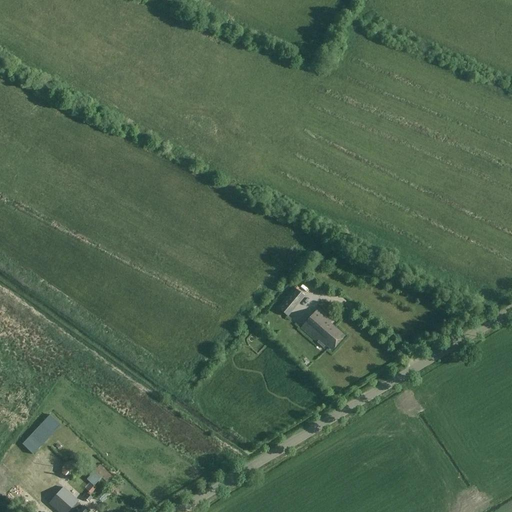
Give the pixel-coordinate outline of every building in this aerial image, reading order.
[(277,308),(288,317),(304,297),(294,288),(277,308)] [(326,317),(326,316),(318,309),(301,329),(320,346),(323,342),(332,350),(344,337),(329,324),(332,321),(327,317),(327,318),(326,317)] [(33,455),(61,426),(50,415),(22,445),(33,455)] [(78,477),(80,468),(72,461),(63,464),(61,474),(69,480),(78,477)] [(90,511),(84,507),(83,508),(77,503),(78,501),(36,464),(22,479),(58,511),(90,511)] [(96,485),(102,478),(88,466),(80,475),(94,487),(96,485)] [(84,499),(89,503),(93,498),(88,494),(84,499)]
